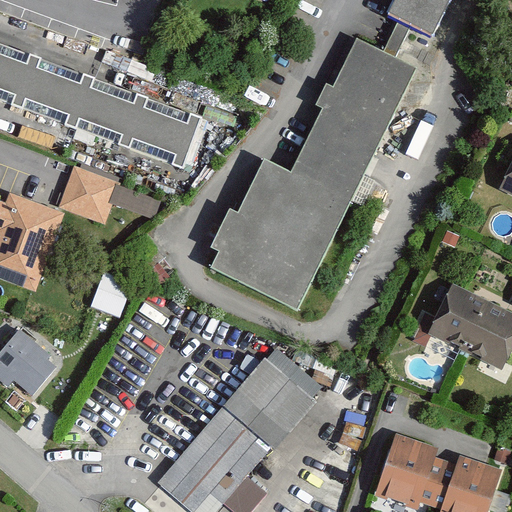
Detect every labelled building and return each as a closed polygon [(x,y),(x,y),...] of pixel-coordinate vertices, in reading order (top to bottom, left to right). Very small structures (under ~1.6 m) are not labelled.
[(394,0),(388,13),(438,37),(456,0),(394,0)] [(402,21),(388,47),(399,53),(413,27),(402,21)] [(211,252),(219,255),(213,269),(293,311),(418,70),(360,40),(288,177),(264,164),(239,217),(231,213),(211,252)] [(205,121),(0,46),(0,101),(187,169),(205,121)] [(0,280),(34,293),(60,219),(103,233),(121,180),(67,162),(50,212),(0,194),(0,280)] [(511,166),(500,189),(511,195),(511,166)] [(105,269),(88,309),(120,323),(137,283),(105,269)] [(511,317),(454,285),(428,333),(509,377),(511,370),(511,317)] [(13,314),(0,329),(0,371),(30,398),(65,360),(13,314)] [(275,348),(159,474),(200,511),(226,511),(331,399),(275,348)] [(351,478),(382,406),(359,396),(328,468),(351,478)] [(435,511),(455,454),(398,435),(376,505),(399,511),(435,511)] [(455,454),(435,511),(494,511),(508,472),(455,454)]
